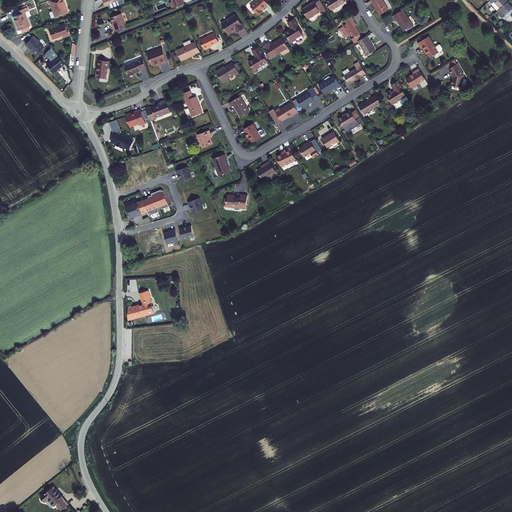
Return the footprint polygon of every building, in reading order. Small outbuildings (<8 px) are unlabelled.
[(67,12),(62,0),(51,0),(49,1),(53,11),(49,12),(51,18),(67,12)] [(264,0),(257,0),(250,6),(258,15),(262,11),(261,10),(268,4),(264,0)] [(345,2),(344,0),(325,0),(331,10),(345,2)] [(371,0),(380,15),(382,17),(389,13),(388,10),(382,0),(371,0)] [(490,0),(489,1),(498,10),(507,2),(505,0),(490,0)] [(307,6),(302,9),(308,19),(319,11),(321,14),(325,12),(321,7),(318,1),(315,3),(314,2),(309,5),(310,5),(308,7),(307,6)] [(498,10),(506,20),(511,14),(511,7),(507,2),(498,10)] [(25,12),(28,11),(27,8),(18,11),(19,14),(13,17),(18,30),(30,26),(27,18),(25,12)] [(397,19),(404,32),(413,26),(403,10),(392,17),(394,21),(397,19)] [(120,14),(110,18),(113,27),(112,27),(114,31),(125,27),(120,14)] [(235,29),(237,32),(244,28),(235,14),(221,23),(228,34),(235,29)] [(98,25),(104,23),(101,15),(95,17),(98,25)] [(342,22),(352,39),(360,34),(352,21),(354,20),(351,16),(342,22)] [(302,34),(297,25),(298,25),(294,18),(287,22),(291,29),(285,33),(291,42),(296,39),(295,38),(302,34)] [(67,27),(65,28),(64,24),(49,30),(52,39),(62,35),(64,38),(70,36),(67,27)] [(209,47),(218,42),(214,34),(200,41),(204,50),(209,48),(209,47)] [(45,47),(32,36),(25,44),(38,55),(45,47)] [(358,42),(367,56),(375,51),(367,36),(358,42)] [(427,54),(430,58),(438,52),(429,37),(418,43),(421,49),(422,49),(424,48),(427,54)] [(270,45),(269,42),(263,45),(271,58),(288,48),(286,45),(282,38),(270,45)] [(183,46),(176,49),(180,59),(199,51),(195,41),(190,43),(183,46)] [(159,63),(159,65),(167,62),(162,48),(147,54),(152,66),(159,63)] [(248,62),(255,73),(257,71),(256,70),(267,62),(264,57),(258,48),(252,51),(256,58),(248,62)] [(60,68),(63,65),(57,56),(45,65),(52,73),(59,67),(60,68)] [(143,59),(125,66),(129,77),(135,75),(134,73),(140,71),(140,70),(146,68),(143,59)] [(96,70),(95,78),(106,79),(108,68),(109,69),(110,62),(99,60),(98,67),(98,70),(96,70)] [(235,76),(239,73),(233,63),(222,69),(222,68),(216,71),(223,83),(229,80),(228,79),(234,74),(235,76)] [(453,77),(451,86),(461,88),(461,87),(463,87),(465,86),(466,81),(465,79),(463,79),(464,75),(457,64),(448,69),(453,77)] [(361,66),(345,76),(349,83),(355,80),(356,81),(362,77),(361,76),(366,73),(361,66)] [(414,74),(406,79),(411,88),(420,83),(425,79),(419,69),(412,72),(414,74)] [(334,75),(318,84),(324,93),(335,86),(336,88),(341,85),(334,75)] [(429,86),(425,79),(420,83),(423,88),(425,89),(429,86)] [(391,91),(386,94),(392,104),(398,101),(399,104),(401,104),(408,100),(406,96),(397,82),(391,85),(395,91),(392,93),(391,91)] [(294,106),(298,112),(303,109),(309,106),(308,104),(314,100),(314,99),(318,97),(312,87),(308,90),(309,92),(297,100),(299,103),(294,106)] [(189,108),(192,117),(202,113),(196,96),(193,98),(190,91),(183,93),(189,108)] [(364,103),(359,106),(365,115),(382,104),(376,95),(365,102),(365,103),(364,103)] [(233,106),(241,117),(250,112),(240,96),(229,103),(231,107),(233,106)] [(160,104),(152,107),(152,106),(146,108),(150,121),(156,118),(156,117),(171,112),(166,100),(159,102),(160,104)] [(280,109),(275,111),(273,108),(269,111),(277,125),(281,122),(281,121),(290,116),(291,116),(298,112),(294,106),(293,103),(281,110),(280,109)] [(356,120),(355,118),(359,116),(355,109),(351,112),(350,110),(344,114),(338,119),(345,131),(355,125),(353,122),(356,120)] [(131,113),(125,115),(130,126),(140,123),(141,125),(146,123),(141,110),(134,112),(131,114),(131,113)] [(117,120),(109,123),(112,131),(114,132),(115,133),(114,135),(111,142),(115,144),(115,145),(125,149),(125,148),(130,150),(134,141),(120,134),(121,132),(117,120)] [(248,136),(252,143),(261,137),(258,132),(253,124),(244,129),(246,132),(245,133),(247,137),(248,136)] [(197,135),(202,148),(212,144),(209,135),(210,135),(209,131),(197,135)] [(326,136),(321,139),(327,148),(333,145),(333,146),(340,142),(333,131),(329,134),(330,134),(327,136),(326,136)] [(319,155),(317,152),(321,150),(315,139),(310,142),(310,141),(305,144),(304,146),(299,149),(304,157),(310,153),(311,154),(313,158),(319,155)] [(276,156),(281,167),(296,159),(290,147),(284,150),(284,151),(284,152),(282,154),(276,156)] [(227,162),(225,154),(213,159),(217,169),(218,169),(221,175),(230,172),(228,166),(226,163),(227,163),(227,162)] [(261,180),(262,179),(262,180),(276,172),(269,161),(263,165),(263,166),(256,170),(259,175),(258,175),(261,180)] [(187,167),(176,171),(178,175),(179,174),(180,177),(181,182),(192,178),(187,167)] [(149,199),(143,201),(147,211),(149,215),(159,212),(158,209),(161,208),(162,209),(169,206),(163,191),(161,190),(151,194),(152,195),(148,197),(149,199)] [(238,208),(242,208),(242,207),(245,207),(247,195),(236,194),(236,196),(235,197),(233,196),(233,195),(227,194),(226,198),(224,198),(223,205),(234,207),(234,209),(238,210),(238,208)] [(199,198),(188,202),(190,207),(191,206),(192,208),(191,209),(193,213),(204,210),(199,198)] [(127,207),(130,217),(147,211),(143,201),(127,207)] [(183,227),(180,228),(183,240),(194,236),(191,226),(183,228),(183,227)] [(172,231),(164,233),(167,244),(179,241),(175,229),(172,230),(172,231)] [(150,300),(148,291),(147,291),(140,293),(142,301),(143,301),(148,300),(150,300)] [(128,319),(154,312),(152,306),(150,306),(148,300),(143,301),(144,305),(132,308),(132,306),(128,307),(128,319)] [(54,486),(41,497),(45,502),(49,499),(55,506),(57,504),(62,510),(69,505),(63,498),(64,498),(54,486)]
